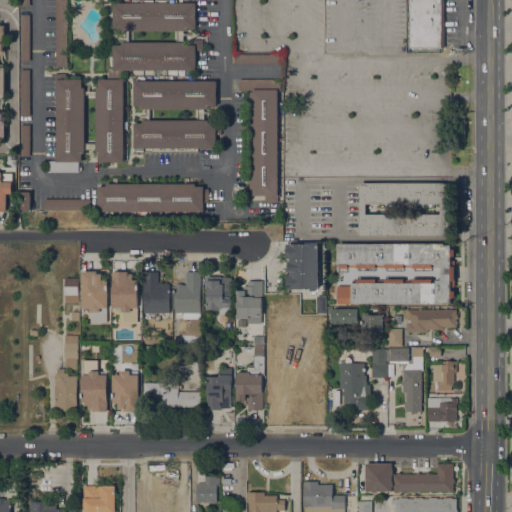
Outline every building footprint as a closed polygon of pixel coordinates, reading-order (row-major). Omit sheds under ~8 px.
[(67,0),(67,67),(56,67),(56,0),(67,0)] [(121,31),(121,28),(113,28),(113,3),(132,3),(132,0),(154,0),(154,3),(156,3),(156,0),(177,0),(177,3),(196,3),(196,28),(188,28),(188,31),(184,31),(177,31),(129,31),(126,31),(121,31)] [(444,0),(444,48),(410,48),(409,0),(444,0)] [(30,61),(21,61),(20,14),(30,14),(30,61)] [(96,87),(98,87),(98,79),(108,79),(108,68),(113,68),(113,45),(121,45),(121,42),(126,42),(129,42),(177,42),(184,42),(191,42),(191,39),(203,39),(203,50),(195,50),(195,70),(121,70),(121,79),(123,79),(123,161),(98,161),(98,153),(96,153),(96,150),(96,143),(96,95),(96,91),(96,87)] [(281,54),(281,64),(234,64),(234,54),(281,54)] [(30,116),(20,116),(20,69),(30,69),(30,116)] [(85,153),(82,153),(82,162),(79,162),(79,172),(47,172),(47,161),(57,161),(57,81),(54,81),(54,73),(66,73),(66,79),(82,79),(82,87),(85,87),(85,91),(85,95),(85,143),(85,150),(85,153)] [(281,79),(281,90),(278,90),(278,201),(265,201),(265,196),(253,196),(253,189),(250,189),(250,92),(252,92),(252,91),(239,91),(239,79),(281,79)] [(142,109),(142,106),(134,106),(134,81),(217,81),(216,106),(208,106),(208,109),(204,109),(198,109),(149,109),(146,109),(142,109)] [(208,120),(208,123),(221,123),(221,135),(216,135),(216,148),(198,148),(198,150),(153,150),(153,149),(144,149),(144,152),(136,152),(136,148),(134,148),(134,123),(142,123),(142,120),(146,120),(150,120),(198,120),(204,120),(208,120)] [(30,156),(21,156),(21,125),(30,125),(30,156)] [(0,172),(2,172),(2,182),(13,182),(13,193),(12,193),(12,194),(7,194),(7,211),(0,211),(0,172)] [(360,236),(360,221),(359,221),(359,215),(360,215),(360,202),(359,202),(359,197),(360,197),(360,183),(443,183),(443,184),(451,184),(451,191),(452,191),(452,226),(451,226),(451,234),(443,234),(443,235),(360,236)] [(98,211),(98,186),(106,186),(106,184),(195,184),(195,186),(203,186),(203,188),(209,188),(209,202),(204,202),(204,211),(98,211)] [(30,211),(20,211),(20,192),(30,192),(30,211)] [(91,199),(91,210),(44,210),(44,199),(91,199)] [(444,243),(444,244),(451,244),(451,249),(455,249),(455,257),(451,257),(451,260),(455,260),(455,287),(451,287),(451,291),(455,291),(455,298),(451,298),(451,304),(338,304),(337,243),(444,243)] [(318,289),(315,289),(315,291),(310,291),(310,289),(286,289),(286,275),(290,275),(290,272),(288,272),(287,262),(290,262),(290,259),(286,259),(286,244),(318,244),(318,289)] [(91,312),(83,312),(83,308),(82,308),(82,271),(98,271),(98,274),(102,274),(102,280),(107,280),(108,308),(107,308),(107,321),(92,321),(92,312),(91,312)] [(138,308),(131,308),(131,312),(122,312),(114,312),(114,308),(113,308),(113,271),(128,271),(128,274),(133,274),(133,280),(138,280),(138,308)] [(200,319),(183,319),(183,313),(174,313),(175,285),(177,283),(181,283),(183,285),(186,285),(186,271),(201,271),(200,319)] [(144,313),(144,272),(158,272),(158,285),(161,285),(161,283),(170,283),(170,312),(144,313)] [(221,276),(221,278),(231,278),(231,314),(220,314),(220,310),(207,310),(206,276),(221,276)] [(79,303),(65,303),(65,278),(79,278),(79,303)] [(248,322),(248,319),(236,319),(236,304),(236,291),(243,291),(243,286),(247,286),(247,281),(263,281),(263,299),(262,299),(262,322),(256,322),(248,322)] [(327,312),(316,312),(316,296),(326,296),(327,308),(327,312)] [(297,298),(297,315),(290,315),(290,316),(281,316),(281,317),(277,317),(277,298),(297,298)] [(358,323),(354,323),(354,324),(351,324),(351,323),(348,323),(348,326),(342,326),(341,323),(339,323),(339,324),(335,324),(335,323),(332,323),(331,314),(327,314),(327,312),(327,308),(332,308),(333,310),(358,309),(358,323)] [(456,309),(456,314),(457,314),(457,319),(456,319),(456,328),(451,328),(451,329),(428,329),(428,332),(407,332),(407,329),(406,329),(406,325),(407,325),(407,309),(456,309)] [(383,332),(363,332),(362,312),(369,312),(369,316),(369,313),(375,313),(375,315),(383,315),(383,332)] [(402,346),(389,346),(389,328),(402,328),(402,346)] [(78,359),(77,359),(77,369),(66,369),(65,358),(64,343),(65,343),(65,335),(78,335),(78,359)] [(293,343),(293,351),(305,351),(305,353),(318,353),(318,365),(306,365),(306,366),(293,366),(293,367),(273,367),(273,343),(293,343)] [(254,345),(264,345),(264,376),(262,376),(262,390),(263,390),(263,411),(247,411),(247,405),(243,405),(243,402),(247,402),(247,395),(246,395),(246,400),(236,400),(236,387),(236,373),(247,373),(247,367),(254,367),(254,345)] [(389,361),(389,348),(409,348),(409,361),(389,361)] [(441,348),(441,356),(427,356),(427,352),(426,352),(426,348),(427,348),(441,348)] [(388,363),(388,377),(371,377),(371,363),(373,363),(373,349),(386,349),(386,363),(388,363)] [(421,412),(406,412),(406,411),(405,411),(405,408),(406,408),(406,407),(405,407),(405,402),(406,402),(406,401),(405,401),(405,397),(406,397),(406,396),(405,396),(405,392),(402,392),(403,374),(403,369),(404,369),(407,363),(413,363),(413,357),(422,356),(423,370),(422,370),(421,412)] [(99,371),(99,370),(108,370),(108,411),(92,411),(92,409),(88,409),(88,403),(83,403),(83,375),(84,375),(84,360),(98,360),(98,371),(99,371)] [(442,361),(457,361),(457,373),(454,373),(454,383),(453,383),(453,385),(452,385),(452,390),(437,390),(437,380),(442,380),(442,368),(442,361)] [(364,363),(365,375),(366,375),(366,383),(365,383),(365,385),(370,385),(370,409),(354,409),(354,412),(345,412),(344,389),(339,389),(339,363),(364,363)] [(77,411),(55,411),(56,373),(57,373),(57,368),(65,368),(65,373),(68,373),(68,376),(77,376),(77,411)] [(113,375),(120,375),(120,371),(130,371),(130,370),(138,370),(138,412),(124,412),(124,410),(118,410),(118,403),(113,403),(113,375)] [(231,408),(221,408),(221,410),(207,410),(207,377),(220,377),(220,379),(231,379),(231,408)] [(162,407),(162,404),(144,404),(144,383),(178,382),(178,392),(200,391),(201,407),(162,407)] [(457,397),(457,412),(456,412),(457,421),(428,422),(428,398),(457,397)] [(392,463),(392,470),(393,470),(393,474),(397,474),(397,473),(401,473),(401,474),(416,474),(416,473),(420,473),(420,474),(426,474),(426,473),(430,473),(430,474),(437,474),(437,463),(453,464),(453,479),(455,479),(455,483),(453,483),(453,491),(441,491),(441,492),(438,492),(438,491),(431,491),(431,492),(428,492),(428,491),(425,491),(425,492),(422,492),(422,491),(418,491),(418,492),(416,492),(416,491),(401,491),(401,492),(398,492),(398,491),(392,491),(388,491),(388,493),(385,493),(385,491),(381,491),(381,493),(377,493),(377,492),(372,492),(372,493),(369,493),(369,492),(366,492),(366,488),(365,488),(365,486),(366,486),(366,482),(365,482),(365,479),(366,479),(366,477),(365,477),(365,474),(366,474),(366,470),(365,470),(365,466),(366,466),(366,463),(392,463)] [(201,502),(201,503),(196,503),(196,483),(205,483),(205,476),(219,476),(219,485),(217,485),(217,502),(201,502)] [(304,511),(304,481),(318,481),(318,484),(332,484),(332,495),(345,495),(345,511),(304,511)] [(115,511),(84,511),(84,485),(116,485),(115,511)] [(265,492),(265,495),(277,495),(277,500),(285,500),(285,510),(277,510),(277,511),(250,511),(250,502),(247,502),(247,492),(265,492)] [(395,511),(395,504),(391,504),(391,499),(395,499),(399,499),(399,497),(408,497),(408,499),(414,499),(413,497),(422,497),(422,499),(428,499),(428,497),(437,497),(437,499),(443,499),(443,497),(452,497),(452,499),(456,499),(456,510),(457,510),(457,511),(395,511)] [(0,511),(0,498),(5,498),(5,500),(11,500),(11,511),(0,511)] [(358,511),(358,501),(372,500),(372,511),(358,511)] [(29,511),(29,501),(44,501),(44,507),(51,506),(51,505),(56,505),(56,509),(63,509),(63,511),(29,511)]
